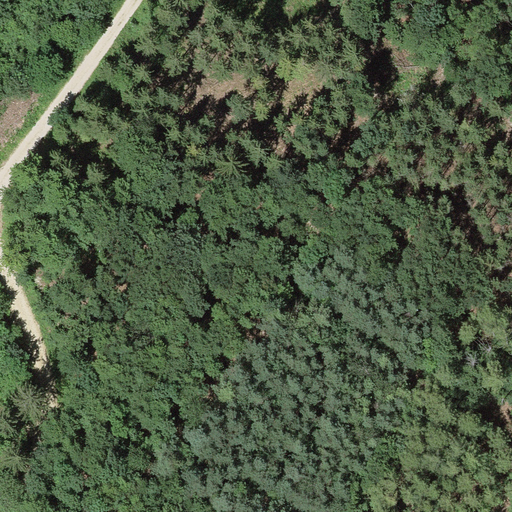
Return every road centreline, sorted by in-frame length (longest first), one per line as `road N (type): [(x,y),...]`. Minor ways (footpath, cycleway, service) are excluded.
road 1 (track): [(0,262),(51,405),(24,511)]
road 2 (track): [(134,0),(0,182)]
